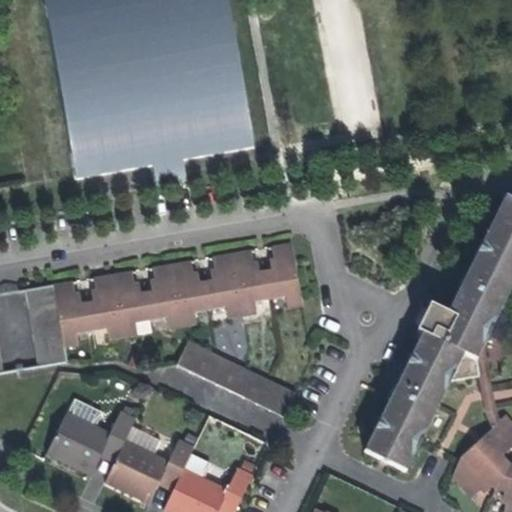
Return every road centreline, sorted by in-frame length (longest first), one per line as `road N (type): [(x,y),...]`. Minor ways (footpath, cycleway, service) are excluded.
road 1 (residential): [(326,204),(0,263)]
road 2 (residential): [(511,175),(457,184),(393,331),(360,347)]
road 3 (residential): [(360,347),(287,511)]
road 4 (residential): [(326,204),(360,347)]
